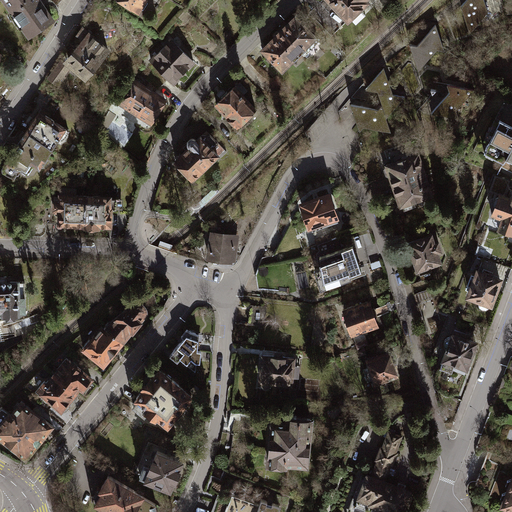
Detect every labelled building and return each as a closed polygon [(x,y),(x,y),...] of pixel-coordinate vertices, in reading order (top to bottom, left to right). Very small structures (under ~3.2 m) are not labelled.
[(3,0),(30,36),(52,19),(38,0),(3,0)] [(120,0),(121,1),(121,0),(122,0),(137,9),(142,8),(146,1),(145,0),(120,0)] [(327,0),(348,21),(367,2),(365,0),(327,0)] [(487,11),(483,0),(465,0),(461,5),(469,31),(487,11)] [(295,17),(262,50),(282,69),(300,51),(315,36),(295,17)] [(435,24),(417,45),(437,49),(444,50),(435,24)] [(77,40),(81,43),(99,59),(107,49),(89,34),(91,32),(88,29),(86,32),(82,28),(77,34),(80,37),(77,40)] [(322,44),(315,36),(300,51),(308,59),(322,44)] [(171,39),(151,59),(173,81),(193,60),(171,39)] [(78,46),(67,60),(85,76),(99,59),(81,43),(79,45),(77,43),(76,45),(78,46)] [(417,45),(409,44),(418,70),(437,49),(417,45)] [(70,66),(61,60),(48,79),(57,85),(70,66)] [(392,94),(384,67),(365,88),(377,91),(392,94)] [(150,122),(165,99),(134,79),(119,102),(150,122)] [(247,89),(239,82),(216,104),(237,126),(242,126),(247,121),(247,115),(255,108),(242,94),(247,89)] [(474,90),(447,85),(449,92),(456,109),(474,90)] [(392,94),(377,91),(382,105),(386,118),(405,96),(392,94)] [(459,118),(456,109),(449,92),(431,113),(459,118)] [(377,109),(350,103),(359,130),(363,126),(391,132),(386,118),(382,105),(377,109)] [(39,111),(26,131),(50,147),(56,139),(60,142),(63,140),(65,137),(67,134),(68,130),(39,111)] [(511,126),(500,120),(484,151),(495,157),(496,156),(504,160),(505,158),(511,161),(511,126)] [(26,131),(1,169),(15,178),(22,167),(24,169),(29,161),(38,166),(50,147),(26,131)] [(190,146),(179,155),(177,155),(175,157),(175,160),(177,162),(179,162),(184,167),(183,168),(192,178),(223,149),(208,133),(206,135),(201,135),(195,140),(194,139),(190,139),(186,142),(190,146)] [(114,152),(107,145),(96,158),(102,164),(105,165),(107,163),(107,161),(114,152)] [(418,154),(387,164),(385,168),(386,175),(391,175),(394,184),(425,174),(418,154)] [(425,174),(394,184),(401,205),(403,204),(404,209),(415,205),(413,201),(432,195),(425,174)] [(489,190),(500,194),(502,195),(508,180),(495,175),(489,190)] [(75,187),(60,187),(60,201),(53,200),(53,211),(59,211),(59,224),(74,224),(74,226),(86,226),(86,195),(75,195),(75,187)] [(338,222),(328,194),(302,203),(313,235),(328,230),(327,225),(338,222)] [(502,195),(500,194),(499,196),(495,197),(493,203),(495,206),(492,214),(494,215),(492,220),(495,224),(499,226),(498,228),(501,229),(504,233),(510,232),(511,233),(511,195),(510,198),(502,195)] [(109,195),(86,195),(86,226),(98,226),(98,224),(110,224),(110,209),(116,209),(117,198),(109,198),(109,195)] [(233,236),(212,233),(208,258),(230,261),(233,236)] [(327,233),(314,236),(316,243),(329,240),(327,233)] [(431,235),(409,242),(407,245),(410,252),(413,253),(418,269),(419,269),(421,274),(431,270),(430,265),(440,262),(437,251),(440,250),(437,242),(434,243),(431,235)] [(352,245),(319,257),(325,288),(351,279),(349,275),(361,271),(352,245)] [(499,279),(477,271),(468,295),(478,299),(478,302),(479,306),(483,308),(486,308),(489,306),(491,303),(499,279)] [(149,274),(141,283),(154,292),(161,284),(149,274)] [(306,274),(298,276),(300,285),(308,284),(306,274)] [(7,275),(0,275),(0,312),(25,311),(24,281),(7,282),(7,275)] [(368,300),(341,309),(349,335),(353,334),(357,347),(367,344),(364,334),(368,333),(367,330),(378,326),(374,317),(376,316),(373,309),(372,309),(368,300)] [(111,321),(106,327),(122,340),(143,315),(144,312),(144,308),(142,305),(139,303),(136,303),(132,303),(128,308),(126,308),(111,321)] [(267,307),(251,304),(248,324),(264,326),(267,307)] [(93,335),(83,346),(103,364),(122,340),(106,327),(105,325),(95,337),(93,335)] [(178,345),(170,354),(179,362),(182,358),(195,369),(196,361),(200,361),(200,349),(197,349),(198,342),(199,334),(191,331),(187,327),(181,335),(184,337),(178,345)] [(463,333),(455,329),(452,337),(449,337),(446,338),(444,340),(444,344),(445,347),(447,348),(440,368),(452,372),(454,368),(464,372),(476,343),(461,337),(463,333)] [(389,352),(368,360),(376,382),(397,375),(389,352)] [(293,357),(263,354),(260,383),(263,386),(267,387),(269,384),(270,381),(290,383),(293,357)] [(52,374),(55,377),(74,392),(79,386),(82,388),(91,377),(66,357),(52,374)] [(137,398),(133,404),(144,413),(148,409),(156,416),(157,415),(168,424),(176,413),(178,415),(184,407),(182,405),(191,395),(178,385),(179,383),(172,377),(171,379),(159,369),(152,378),(151,377),(135,397),(137,398)] [(44,381),(37,390),(61,409),(65,409),(68,406),(68,402),(67,401),(74,392),(55,377),(51,382),(48,380),(46,382),(44,381)] [(2,407),(0,408),(0,435),(26,457),(52,425),(21,401),(11,414),(2,407)] [(282,421),(273,420),(268,462),(285,464),(286,461),(305,463),(310,418),(297,417),(297,415),(287,414),(287,416),(283,415),(282,421)] [(388,431),(382,448),(396,453),(402,436),(388,431)] [(148,441),(136,471),(139,472),(139,474),(170,487),(182,459),(170,454),(171,451),(148,441)] [(396,453),(382,448),(371,476),(367,475),(357,501),(370,506),(371,503),(388,509),(395,511),(400,511),(404,501),(407,502),(410,495),(407,494),(408,491),(383,481),(390,463),(391,464),(396,453)] [(156,511),(160,507),(141,496),(142,494),(108,475),(101,488),(97,486),(91,497),(97,500),(96,502),(113,511),(156,511)] [(511,478),(507,480),(506,485),(508,489),(507,492),(502,493),(500,498),(503,503),(502,506),(511,509),(511,478)] [(258,503),(232,493),(225,511),(277,511),(280,506),(260,498),(258,503)]
